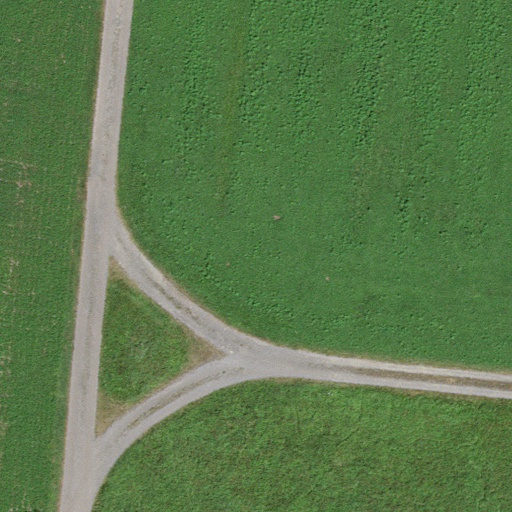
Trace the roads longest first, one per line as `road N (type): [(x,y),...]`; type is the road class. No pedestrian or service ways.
road 1 (track): [(124,0),(82,474)]
road 2 (track): [(264,354),(511,379)]
road 3 (track): [(108,181),(142,265),(264,354)]
road 4 (track): [(82,474),(130,430),(227,365),(264,354)]
